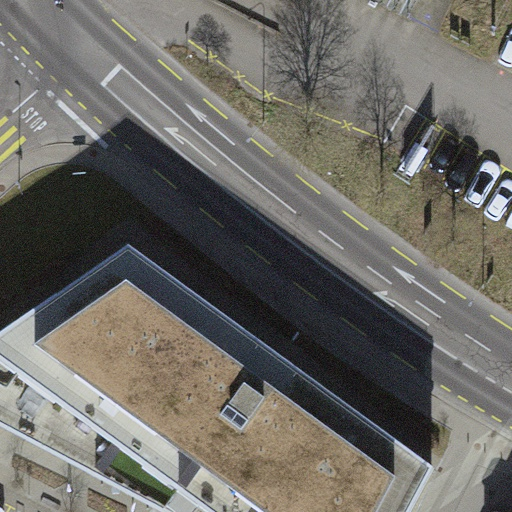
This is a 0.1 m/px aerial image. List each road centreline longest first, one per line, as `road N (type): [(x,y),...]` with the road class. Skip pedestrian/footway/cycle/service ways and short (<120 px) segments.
road 1 (primary): [(507,386),(303,247),(77,52)]
road 2 (unknown): [(0,365),(148,455),(166,482),(169,511)]
road 3 (residential): [(446,511),(507,386)]
